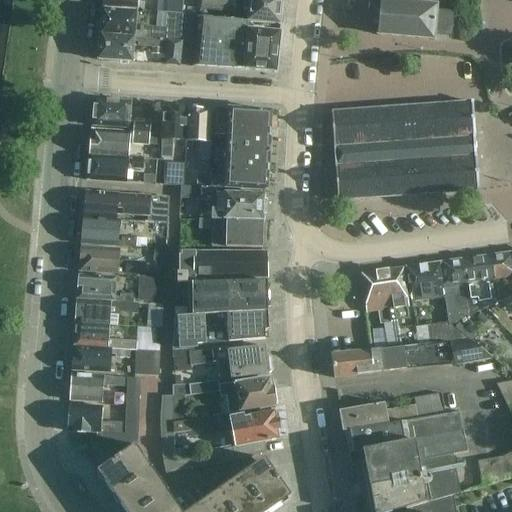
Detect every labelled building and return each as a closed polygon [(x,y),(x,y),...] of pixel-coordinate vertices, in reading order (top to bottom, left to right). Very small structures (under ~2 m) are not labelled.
[(181,15),(182,0),(105,0),(105,6),(138,9),(139,0),(159,0),(158,13),(181,15)] [(240,0),(202,0),(201,18),(234,21),(235,11),(249,12),(247,23),(251,23),(281,26),(283,0),(250,0),(251,2),(240,1),(240,0)] [(438,7),(382,1),(378,36),(435,41),(438,7)] [(141,32),(136,31),(138,13),(105,10),(102,36),(163,40),(168,41),(183,43),(186,16),(168,14),(167,29),(142,27),(141,32)] [(454,14),(438,12),(436,36),(452,37),(454,14)] [(277,73),(281,34),(250,31),(251,23),(247,23),(234,21),(201,18),(198,18),(193,67),(246,72),(246,70),(277,73)] [(163,42),(163,40),(102,36),(100,61),(134,64),(134,62),(137,61),(138,54),(135,51),(135,43),(139,44),(139,47),(167,50),(166,66),(181,67),(183,43),(168,41),(168,43),(163,42)] [(150,135),(151,125),(130,123),(132,103),(96,101),(94,127),(130,130),(129,134),(150,135)] [(473,103),(332,113),(338,203),(479,193),(473,103)] [(186,110),(184,107),(177,106),(174,109),(164,109),(163,126),(163,136),(162,147),(162,158),(172,158),(173,145),(169,145),(169,141),(187,142),(189,110),(186,110)] [(203,111),(201,107),(194,107),(192,110),(189,110),(187,142),(206,143),(206,147),(201,147),(201,160),(211,161),(213,111),(203,111)] [(217,115),(216,136),(228,137),(228,136),(271,139),(272,112),(230,110),(229,115),(217,115)] [(150,135),(163,136),(163,126),(151,125),(150,135)] [(150,135),(129,134),(93,131),(91,157),(129,159),(130,140),(135,140),(134,145),(162,147),(163,136),(150,135)] [(269,165),(271,139),(228,136),(228,137),(227,152),(220,152),(220,153),(215,152),(214,163),(226,163),(227,163),(269,165)] [(145,161),(129,159),(91,157),(89,181),(127,184),(128,169),(144,171),(145,161)] [(268,192),(269,165),(227,163),(226,163),(226,179),(218,178),(218,179),(214,178),(213,189),(268,192)] [(165,186),(182,187),(185,187),(186,165),(166,164),(165,186)] [(198,187),(211,188),(212,174),(199,173),(198,187)] [(156,176),(144,176),(144,184),(156,185),(156,176)] [(225,195),(216,195),(216,190),(207,190),(207,189),(185,187),(182,187),(181,200),(206,201),(215,201),(215,202),(225,203),(224,211),(213,211),(213,212),(201,212),(201,221),(263,223),(263,217),(267,217),(268,202),(263,202),(264,196),(225,195)] [(167,225),(169,200),(119,196),(119,195),(87,193),(85,221),(116,223),(117,216),(123,217),(123,222),(167,225)] [(120,223),(116,223),(85,221),(82,245),(136,248),(137,241),(122,240),(122,244),(118,243),(120,223)] [(264,248),(265,233),(262,232),(263,223),(201,221),(200,221),(200,230),(212,231),(212,248),(262,250),(262,248),(264,248)] [(82,249),(80,273),(145,277),(146,264),(119,262),(119,251),(82,249)] [(154,262),(165,262),(166,250),(155,249),(154,262)] [(196,285),(196,281),(267,280),(267,252),(180,253),(180,275),(178,275),(177,285),(194,285),(196,285)] [(511,255),(492,258),(499,302),(511,295),(511,255)] [(463,261),(463,262),(469,301),(471,316),(499,302),(492,258),(492,257),(463,261)] [(463,262),(441,265),(446,297),(450,326),(471,316),(469,301),(463,262)] [(439,265),(408,269),(412,304),(444,299),(439,265)] [(409,308),(404,270),(383,273),(390,323),(398,322),(414,320),(412,308),(409,308)] [(363,276),(368,314),(379,312),(381,326),(385,325),(388,347),(401,345),(398,322),(390,323),(383,273),(363,276)] [(121,299),(115,298),(117,280),(80,277),(78,301),(133,304),(134,297),(121,296),(121,299)] [(160,280),(140,279),(139,303),(159,304),(160,280)] [(228,315),(268,313),(268,284),(196,285),(194,285),(194,317),(208,316),(228,315)] [(138,314),(139,305),(133,304),(78,301),(76,324),(109,327),(110,315),(118,316),(118,313),(138,314)] [(208,316),(194,317),(175,318),(173,352),(189,350),(195,350),(196,346),(265,341),(265,331),(268,331),(268,313),(228,315),(228,328),(208,329),(208,316)] [(108,341),(108,338),(109,327),(76,324),(75,348),(130,352),(136,352),(137,343),(108,341)] [(434,345),(432,326),(417,328),(419,346),(434,345)] [(403,329),(405,348),(419,346),(417,328),(403,329)] [(383,330),(373,331),(374,351),(386,350),(383,330)] [(335,379),(407,371),(458,366),(493,360),(470,341),(404,349),(333,357),(335,379)] [(205,353),(190,354),(191,367),(218,364),(220,382),(269,376),(269,375),(272,371),(271,360),(267,358),(265,347),(230,352),(229,350),(205,353)] [(129,360),(130,352),(75,348),(73,372),(110,375),(111,356),(116,356),(116,359),(129,360)] [(190,364),(189,350),(173,352),(174,365),(190,364)] [(147,377),(148,360),(148,353),(136,352),(136,372),(135,376),(147,377)] [(159,377),(160,353),(148,353),(148,360),(147,377),(159,377)] [(103,388),(127,389),(127,388),(128,380),(72,376),(71,402),(102,404),(103,388)] [(127,388),(140,389),(141,380),(128,380),(127,388)] [(271,382),(270,380),(236,386),(236,384),(219,386),(219,382),(173,387),(173,398),(174,419),(174,424),(188,422),(185,397),(220,394),(221,399),(228,398),(229,415),(231,415),(275,408),(274,406),(277,405),(273,381),(271,382)] [(503,396),(511,394),(511,382),(497,385),(503,396)] [(140,397),(140,389),(127,388),(127,397),(140,397)] [(446,415),(442,394),(414,399),(416,407),(387,412),(385,405),(340,413),(344,434),(345,434),(391,425),(418,420),(446,415)] [(509,408),(511,407),(511,394),(503,396),(509,408)] [(126,405),(139,406),(140,397),(127,397),(126,405)] [(161,419),(174,419),(173,398),(160,398),(161,419)] [(139,415),(139,406),(126,405),(126,414),(139,415)] [(109,425),(102,424),(103,409),(71,407),(69,433),(100,434),(99,446),(112,447),(119,457),(136,446),(137,445),(137,440),(125,439),(125,431),(125,425),(109,424),(109,425)] [(229,415),(193,421),(188,422),(174,424),(174,427),(174,435),(194,431),(232,425),(236,449),(245,447),(265,443),(278,440),(277,432),(282,431),(280,421),(276,422),(275,413),(245,419),(245,416),(231,418),(231,415),(229,415)] [(461,494),(454,455),(468,453),(460,413),(446,415),(418,420),(391,425),(345,434),(351,467),(362,465),(371,511),(397,511),(430,502),(454,495),(461,494)] [(138,423),(139,415),(126,414),(125,422),(138,423)] [(161,427),(174,427),(174,424),(174,419),(161,419),(161,427)] [(125,431),(138,432),(138,423),(125,422),(125,425),(125,431)] [(161,435),(174,435),(174,427),(161,427),(161,435)] [(137,440),(138,432),(125,431),(125,439),(137,440)] [(161,443),(174,443),(174,435),(161,435),(161,443)] [(161,451),(175,451),(174,443),(161,443),(161,451)] [(245,447),(248,460),(267,457),(267,453),(265,443),(245,447)] [(199,511),(174,511),(132,450),(137,447),(136,446),(119,457),(98,472),(125,511),(269,511),(291,497),(269,464),(199,511)] [(245,447),(237,449),(239,462),(248,460),(245,447)] [(237,449),(228,450),(230,463),(239,462),(237,449)] [(230,463),(228,450),(219,452),(221,465),(230,463)] [(161,451),(165,475),(177,473),(175,461),(175,451),(161,451)] [(221,465),(219,452),(210,454),(212,466),(221,465)] [(210,454),(201,456),(204,468),(212,466),(210,454)] [(201,456),(192,458),(195,470),(204,468),(201,456)] [(491,460),(498,483),(511,479),(511,475),(504,457),(491,460)] [(192,458),(184,459),(186,471),(195,470),(192,458)] [(184,459),(175,461),(177,473),(186,471),(184,459)] [(483,487),(498,483),(491,460),(478,462),(483,487)] [(456,511),(454,495),(430,502),(397,511),(456,511)]
